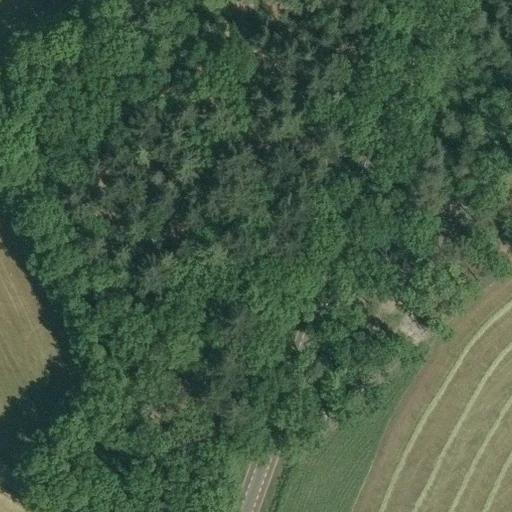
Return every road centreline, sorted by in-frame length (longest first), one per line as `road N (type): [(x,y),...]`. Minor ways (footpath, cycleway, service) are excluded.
road 1 (tertiary): [(246,511),(437,0)]
road 2 (track): [(511,170),(467,203),(376,304),(336,334),(312,340)]
